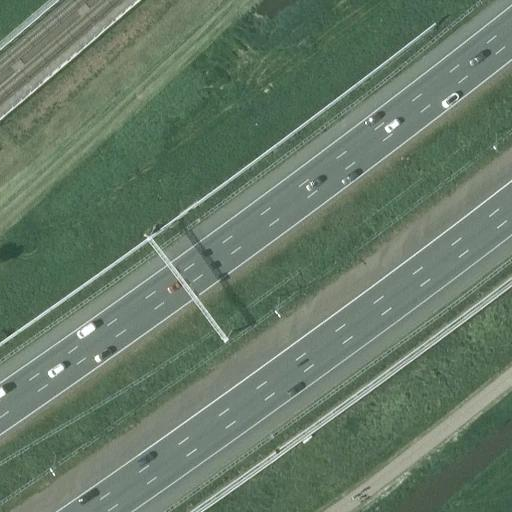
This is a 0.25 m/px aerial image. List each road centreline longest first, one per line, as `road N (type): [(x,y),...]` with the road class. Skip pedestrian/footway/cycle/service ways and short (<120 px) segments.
road 1 (motorway): [(511,36),(322,185),(0,414)]
road 2 (motorway): [(99,511),(511,211)]
road 3 (unclassified): [(338,511),(511,375)]
